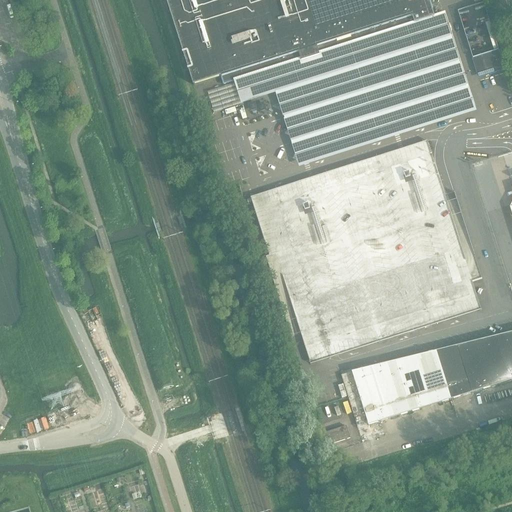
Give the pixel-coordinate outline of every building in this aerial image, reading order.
[(166,0),(194,86),(221,77),(223,85),(233,82),(287,65),(291,63),(292,65),(295,64),(335,51),(334,50),(390,32),(435,18),(429,1),(430,1),(429,0),(166,0)] [(483,4),(460,10),(468,39),(491,33),(483,4)] [(233,82),(242,105),(276,95),(298,168),(475,112),(445,14),(435,18),(334,50),(335,51),(295,64),(292,65),(291,63),(287,65),(233,82)] [(499,51),(481,56),(487,76),(505,70),(499,51)] [(422,330),(431,327),(479,312),(470,282),(432,160),(426,142),(246,198),(299,368),(305,366),(422,330)] [(478,341),(457,347),(472,394),(485,389),(486,390),(490,389),(490,388),(493,387),(511,381),(511,333),(499,336),(478,341)] [(457,347),(436,352),(451,400),(454,399),(454,400),(458,399),(458,398),(472,394),(457,347)] [(449,401),(451,400),(436,352),(415,357),(431,407),(444,402),(444,403),(449,401)] [(417,411),(431,407),(415,357),(394,362),(410,413),(412,412),(412,413),(417,411)] [(394,362),(373,367),(389,419),(403,415),(403,416),(408,414),(410,413),(394,362)] [(164,389),(157,392),(169,389),(173,387),(180,385),(180,384),(173,386),(166,365),(161,367),(159,367),(157,368),(164,389)] [(376,424),(389,419),(373,367),(352,372),(368,423),(367,423),(368,426),(368,425),(369,426),(376,424)] [(346,427),(325,434),(328,445),(350,439),(346,427)]
